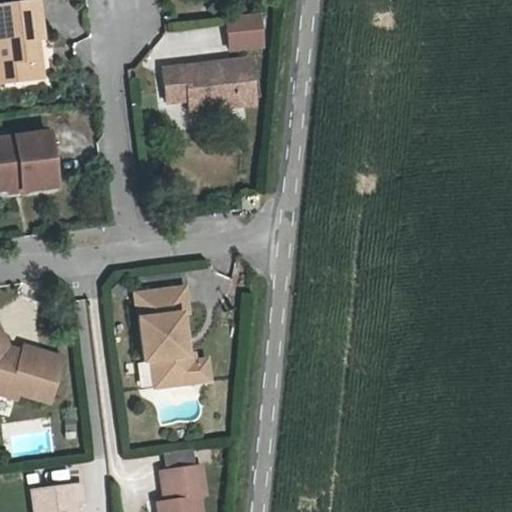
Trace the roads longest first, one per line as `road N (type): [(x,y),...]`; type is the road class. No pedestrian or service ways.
road 1 (unclassified): [(258,511),(283,235)]
road 2 (residential): [(107,0),(134,251)]
road 3 (unclassified): [(283,235),(308,0)]
road 4 (residential): [(283,235),(134,251)]
road 5 (residential): [(134,251),(0,269)]
